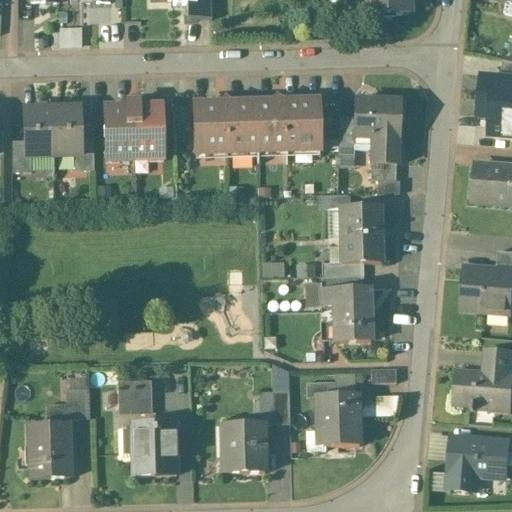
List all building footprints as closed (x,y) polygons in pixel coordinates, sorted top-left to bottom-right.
[(212,0),(193,0),(193,6),(185,6),(186,23),(211,22),(212,0)] [(365,0),(366,17),(409,16),(408,0),(365,0)] [(511,64),(502,62),(501,80),(511,80),(511,64)] [(511,80),(501,80),(482,78),(479,117),(511,120),(511,80)] [(318,103),(281,105),(281,104),(276,99),(270,104),(270,105),(255,105),(257,154),(319,152),(318,103)] [(229,105),(224,100),(219,106),(192,107),(194,156),(257,154),(255,105),(230,106),(229,105)] [(399,104),(353,102),(352,136),(372,137),(372,141),(397,142),(398,142),(399,104)] [(138,104),(126,104),(126,109),(103,110),(105,159),(118,158),(118,163),(149,162),(149,157),(162,157),(160,108),(138,109),(138,104)] [(76,111),(51,111),(52,159),(73,158),(80,158),(79,142),(79,110),(76,110),(76,111)] [(51,111),(25,112),(23,112),(23,143),(24,160),(30,160),(52,159),(51,111)] [(397,142),(372,141),(371,167),(395,167),(396,167),(397,142)] [(93,173),(92,142),(79,142),(80,158),(73,158),(74,174),(93,173)] [(24,160),(23,143),(11,144),(12,175),(30,175),(30,160),(24,160)] [(395,167),(371,167),(370,183),(395,183),(395,167)] [(511,170),(474,167),(471,203),(507,206),(507,207),(511,207),(511,170)] [(378,210),(340,211),(340,212),(344,212),(344,239),(340,239),(341,265),(341,267),(362,266),(380,265),(378,210)] [(511,254),(498,253),(496,268),(511,269),(511,254)] [(341,267),(341,265),(321,266),(321,279),(321,280),(362,278),(362,266),(341,267)] [(511,283),(511,274),(464,270),(461,311),(482,312),(482,311),(509,314),(511,283)] [(362,278),(321,280),(322,292),(363,291),(362,278)] [(322,292),(320,292),(321,310),(332,309),(333,345),(370,344),(368,290),(363,291),(322,292)] [(511,354),(485,352),(484,364),(510,366),(511,354)] [(510,366),(484,364),(483,376),(456,373),(453,407),(470,408),(470,413),(474,413),(474,407),(487,408),(487,413),(509,415),(511,381),(511,377),(509,377),(510,366)] [(394,385),(393,371),(370,372),(371,386),(394,385)] [(88,375),(67,376),(70,418),(91,417),(88,375)] [(154,414),(152,380),(119,381),(121,415),(154,414)] [(334,385),(306,386),(306,400),(315,400),(315,399),(334,398),(334,385)] [(288,394),(272,395),(273,427),(289,427),(288,394)] [(361,416),(397,416),(397,396),(361,395),(361,416)] [(334,398),(315,399),(315,400),(315,434),(321,434),(322,449),(358,449),(356,398),(334,398)] [(67,427),(28,428),(29,482),(68,481),(67,427)] [(175,477),(174,427),(134,428),(135,459),(131,459),(131,460),(131,478),(175,477)] [(262,427),(225,428),(226,457),(221,457),(221,476),(263,475),(262,427)] [(130,428),(130,429),(121,429),(118,432),(119,457),(122,460),(131,460),(131,459),(135,459),(134,428),(130,428)] [(509,445),(450,440),(447,475),(506,481),(509,445)]
